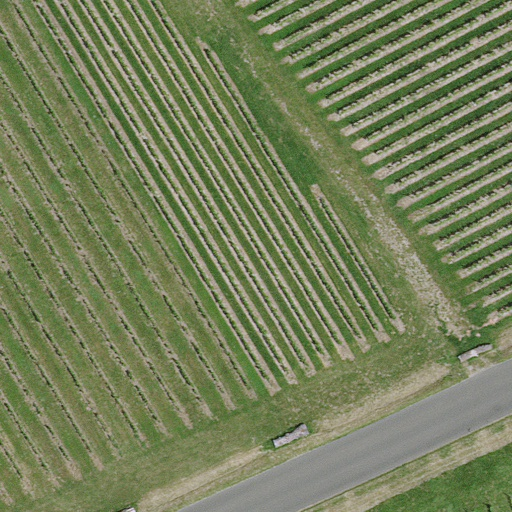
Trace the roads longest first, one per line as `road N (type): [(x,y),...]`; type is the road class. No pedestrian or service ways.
road 1 (track): [(498,396),(428,279),(212,0)]
road 2 (tertiary): [(511,390),(244,511)]
